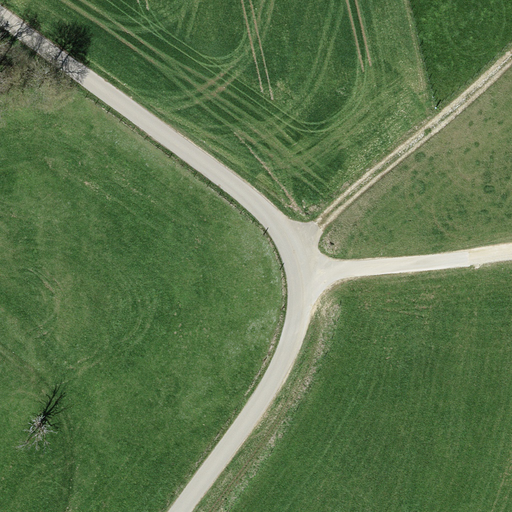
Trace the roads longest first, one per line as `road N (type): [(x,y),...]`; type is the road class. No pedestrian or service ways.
road 1 (unclassified): [(181,511),(289,352),(305,268),(285,231),(242,192),(0,20)]
road 2 (track): [(293,246),(511,55)]
road 3 (track): [(305,268),(511,251)]
road 4 (track): [(0,347),(44,385),(58,411),(70,444),(61,511)]
